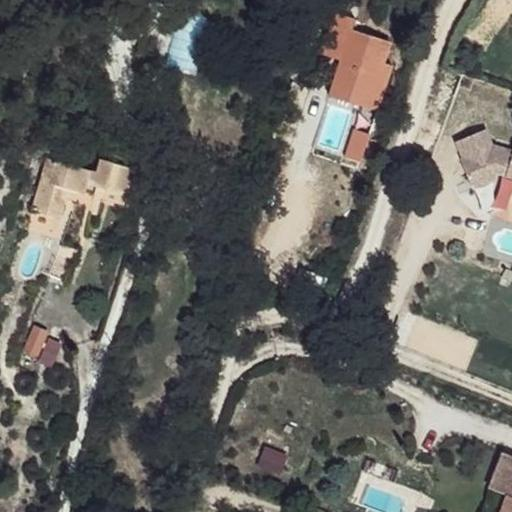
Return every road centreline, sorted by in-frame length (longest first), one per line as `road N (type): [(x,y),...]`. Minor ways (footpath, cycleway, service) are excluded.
road 1 (residential): [(86,511),(108,362),(146,279),(168,171),(144,40),(146,0)]
road 2 (residential): [(467,0),(365,263),(356,322)]
road 3 (residential): [(356,322),(266,354),(230,428),(204,511)]
road 4 (residential): [(511,408),(366,356),(356,322)]
